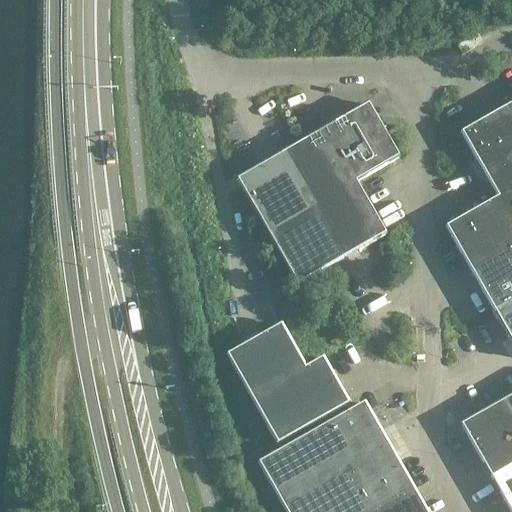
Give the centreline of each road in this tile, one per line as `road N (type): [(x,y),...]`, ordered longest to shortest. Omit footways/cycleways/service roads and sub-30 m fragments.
road 1 (primary): [(181,511),(92,145)]
road 2 (primary): [(92,145),(97,307),(144,511)]
road 3 (unclassified): [(427,434),(428,77)]
road 4 (unclassified): [(428,77),(221,71),(190,50),(177,0)]
road 5 (primary): [(92,145),(90,0)]
